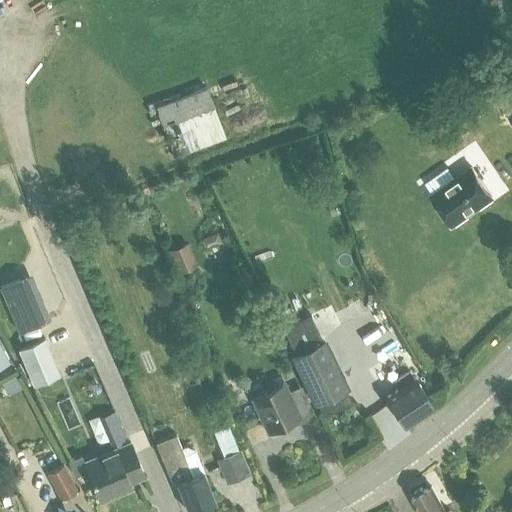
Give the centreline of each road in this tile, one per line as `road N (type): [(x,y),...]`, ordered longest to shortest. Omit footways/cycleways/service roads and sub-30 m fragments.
road 1 (unknown): [(183,511),(32,199),(13,41)]
road 2 (tertiary): [(314,511),(412,449),(511,358)]
